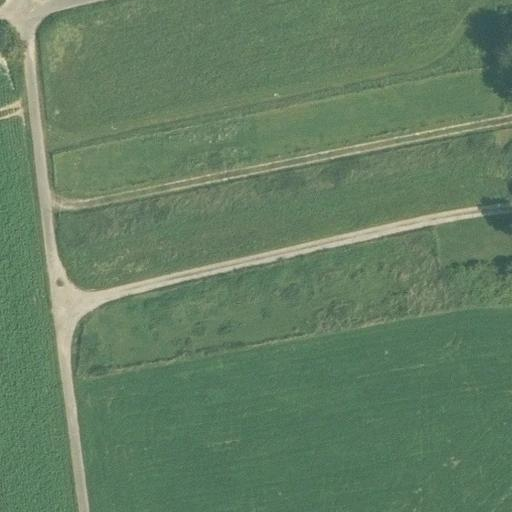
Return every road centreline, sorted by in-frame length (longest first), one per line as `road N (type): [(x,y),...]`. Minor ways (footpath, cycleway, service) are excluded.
road 1 (track): [(87,511),(24,0)]
road 2 (track): [(52,226),(511,135)]
road 3 (track): [(65,324),(511,223)]
